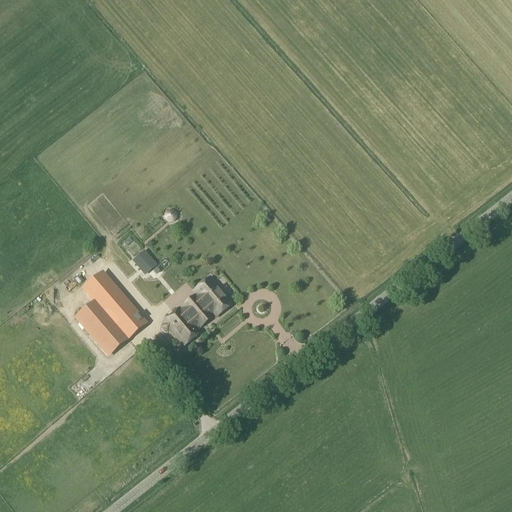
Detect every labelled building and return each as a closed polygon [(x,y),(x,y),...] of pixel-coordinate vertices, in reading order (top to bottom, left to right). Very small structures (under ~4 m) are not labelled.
[(97,247),(88,256),(92,260),(101,250),(97,247)] [(145,276),(155,267),(145,254),(134,263),(145,276)] [(160,300),(174,287),(159,271),(145,284),(160,300)] [(103,274),(84,290),(95,303),(127,340),(145,325),(103,274)] [(58,283),(68,289),(71,283),(61,277),(58,283)] [(211,279),(194,293),(196,296),(187,304),(203,323),(213,315),(216,319),(233,305),(211,279)] [(40,284),(41,296),(50,295),(48,283),(40,284)] [(77,319),(108,356),(127,340),(95,303),(77,319)] [(162,324),(182,349),(208,328),(203,323),(187,304),(162,324)] [(155,346),(161,344),(159,337),(152,339),(155,346)] [(179,368),(187,360),(178,352),(170,360),(179,368)]
